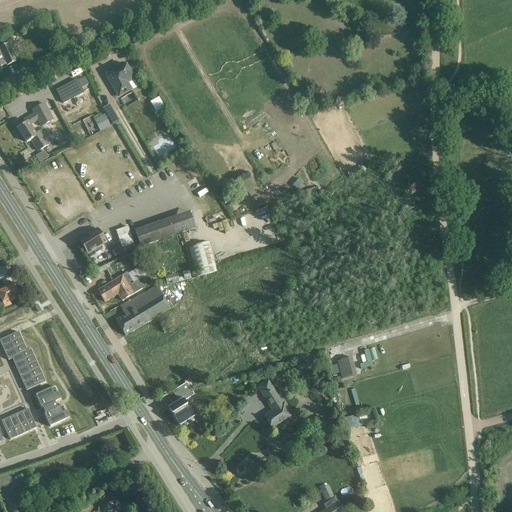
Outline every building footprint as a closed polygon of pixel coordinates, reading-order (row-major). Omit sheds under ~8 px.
[(49,26),(55,24),(52,17),(46,19),(49,26)] [(355,29),(358,35),(361,34),(362,36),(366,33),(362,25),(355,29)] [(0,46),(0,73),(3,72),(0,67),(6,64),(6,66),(17,61),(8,43),(0,46)] [(132,75),(126,65),(124,66),(123,64),(109,72),(112,77),(108,79),(119,97),(129,91),(123,81),(132,75)] [(77,80),(56,91),(63,104),(65,103),(84,94),(81,89),(88,85),(84,78),(77,81),(77,80)] [(326,95),(322,86),(313,90),(317,99),(326,95)] [(149,101),(154,112),(163,108),(158,97),(149,101)] [(44,104),(33,110),(34,113),(39,121),(42,127),(53,121),(44,104)] [(109,105),(103,108),(109,117),(113,124),(120,120),(116,113),(110,104),(109,105)] [(26,125),(19,129),(28,143),(32,140),(39,152),(50,145),(41,131),(35,135),(30,127),(38,122),(39,121),(34,113),(34,114),(23,120),(26,125)] [(93,120),(100,132),(111,126),(105,114),(93,120)] [(308,197),(319,192),(318,191),(316,187),(306,191),(308,195),(308,197)] [(180,216),(135,232),(141,248),(186,232),(180,216)] [(122,248),(134,244),(128,227),(116,231),(122,248)] [(98,231),(80,242),(85,249),(84,251),(87,254),(88,254),(89,255),(90,258),(96,254),(95,254),(103,249),(102,247),(106,244),(98,231)] [(210,242),(189,248),(197,278),(218,272),(210,242)] [(183,272),(185,281),(191,279),(189,271),(183,272)] [(119,294),(123,301),(143,289),(138,281),(131,285),(130,283),(132,282),(128,274),(99,291),(105,302),(119,294)] [(165,277),(167,285),(179,282),(177,274),(165,277)] [(0,289),(0,303),(2,302),(3,305),(10,302),(20,298),(13,284),(0,289)] [(116,321),(126,336),(170,310),(155,286),(120,307),(125,315),(116,321)] [(19,332),(0,340),(0,342),(3,348),(22,339),(19,332)] [(22,339),(3,348),(5,354),(25,346),(22,339)] [(25,346),(5,354),(9,361),(12,359),(27,352),(25,346)] [(27,352),(12,359),(15,366),(34,357),(31,350),(27,352)] [(34,357),(15,366),(18,372),(37,363),(34,357)] [(345,360),(337,362),(338,365),(335,366),(337,374),(340,374),(341,380),(349,378),(345,360)] [(309,362),(297,366),(299,374),(312,370),(309,362)] [(37,363),(18,372),(21,378),(40,370),(37,363)] [(40,370),(21,378),(24,385),(43,376),(40,370)] [(43,376),(24,385),(27,391),(46,383),(43,376)] [(294,417),(284,403),(283,404),(268,382),(258,389),(272,411),(263,417),(273,431),(294,417)] [(172,392),(178,402),(168,408),(172,415),(173,415),(176,420),(175,420),(179,427),(184,425),(185,427),(194,421),(193,419),(195,418),(191,411),(190,411),(187,406),(185,402),(195,396),(187,383),(172,392)] [(55,387),(36,396),(42,409),(43,408),(55,403),(57,402),(61,400),(58,394),(55,387)] [(167,404),(175,401),(172,394),(164,397),(167,404)] [(45,414),(44,415),(50,428),(66,421),(69,419),(67,413),(63,406),(58,409),(45,414)] [(28,410),(21,413),(30,432),(37,428),(28,410)] [(372,411),(344,419),(348,430),(376,423),(372,411)] [(21,413),(15,416),(23,435),(30,432),(21,413)] [(15,416),(8,419),(17,438),(23,435),(15,416)] [(8,419),(2,422),(10,441),(17,438),(8,419)] [(334,497),(328,486),(320,489),(325,501),(334,497)] [(343,511),(335,498),(323,506),(326,510),(322,511),(343,511)]
